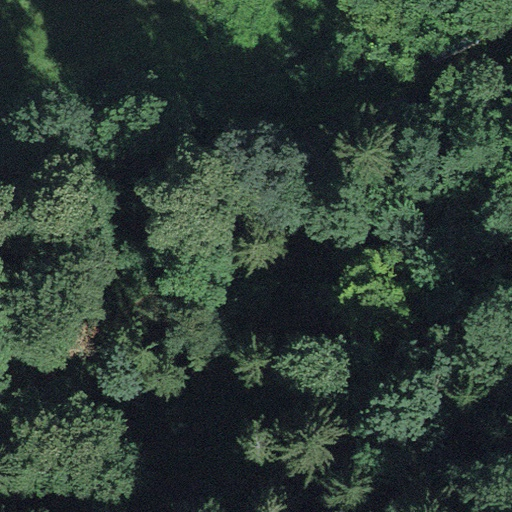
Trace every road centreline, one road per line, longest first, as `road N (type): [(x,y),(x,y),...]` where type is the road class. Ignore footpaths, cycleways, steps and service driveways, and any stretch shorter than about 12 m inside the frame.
road 1 (track): [(0,211),(373,111)]
road 2 (track): [(373,111),(511,73)]
